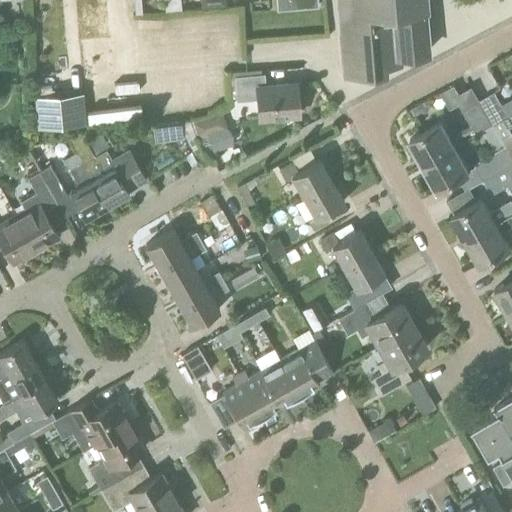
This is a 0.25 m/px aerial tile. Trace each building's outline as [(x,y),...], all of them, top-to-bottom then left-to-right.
[(57,0),(61,41),(111,37),(108,0),(57,0)] [(340,0),(347,75),(385,71),(384,65),(400,63),(399,55),(428,53),(424,7),(426,7),(424,0),(340,0)] [(258,98),(259,117),(299,114),(296,82),(266,85),(265,73),(235,75),(237,100),(258,98)] [(37,127),(86,123),(83,91),(34,95),(37,127)] [(479,100),(493,124),(504,118),(509,115),(495,91),(479,100)] [(479,100),(463,109),(477,134),(493,124),(479,100)] [(207,134),(227,128),(220,110),(190,120),(196,138),(207,134)] [(511,131),(504,118),(493,124),(506,146),(511,156),(511,131)] [(182,120),(154,124),(156,140),(185,136),(182,120)] [(411,139),(425,164),(456,146),(442,121),(411,139)] [(232,144),(227,128),(207,134),(213,151),(232,144)] [(439,188),(470,170),(456,146),(425,164),(439,188)] [(474,164),(483,179),(511,163),(511,156),(506,146),(474,164)] [(109,203),(131,190),(126,181),(145,170),(132,148),(114,158),(108,148),(97,155),(95,152),(83,159),(109,203)] [(73,189),(88,215),(109,203),(83,159),(79,150),(64,158),(79,186),(73,189)] [(166,182),(190,167),(180,151),(156,167),(166,182)] [(305,195),(333,179),(320,157),(299,169),(293,160),(279,168),(285,179),(293,174),(305,195)] [(511,163),(483,179),(492,194),(508,185),(511,191),(511,163)] [(45,180),(58,202),(65,215),(76,209),(56,174),(51,165),(40,171),(45,180)] [(58,202),(45,180),(40,171),(39,170),(28,177),(36,191),(21,200),(25,209),(17,214),(38,248),(60,235),(51,220),(53,218),(47,208),(58,202)] [(345,200),(333,179),(305,195),(316,215),(308,220),(314,231),(329,222),(323,213),(345,200)] [(209,216),(222,209),(213,194),(200,201),(209,216)] [(468,239),(511,213),(511,212),(511,203),(508,206),(506,203),(492,211),(484,197),(454,214),(468,239)] [(511,213),(468,239),(481,263),(511,246),(503,231),(511,226),(511,213)] [(0,233),(16,261),(38,248),(17,214),(0,223),(0,233)] [(148,243),(159,263),(187,248),(201,240),(196,230),(182,239),(175,227),(148,243)] [(373,249),(361,228),(339,240),(334,231),(319,239),(325,250),(333,245),(345,265),(373,249)] [(187,248),(159,263),(171,283),(198,267),(192,257),(206,248),(201,240),(187,248)] [(373,249),(345,265),(357,286),(349,291),(355,302),(369,293),(363,283),(385,271),(373,249)] [(182,303),(224,279),(219,270),(204,278),(198,267),(171,283),(182,303)] [(224,279),(182,303),(193,323),(221,307),(214,296),(229,288),(224,279)] [(510,314),(511,312),(511,279),(496,289),(510,314)] [(124,316),(136,303),(123,292),(112,305),(124,316)] [(384,341),(414,324),(401,301),(376,316),(367,300),(338,317),(347,333),(357,327),(361,336),(376,327),(384,341)] [(301,310),(313,330),(329,321),(317,301),(301,310)] [(16,307),(20,324),(37,321),(34,303),(16,307)] [(255,312),(259,320),(269,314),(265,306),(255,312)] [(240,331),(259,320),(255,312),(236,323),(240,331)] [(48,317),(22,330),(32,350),(58,338),(48,317)] [(238,332),(240,331),(236,323),(216,334),(224,347),(241,337),(238,332)] [(414,324),(384,341),(392,355),(377,363),(381,371),(372,377),(381,393),(411,376),(402,361),(427,347),(414,324)] [(298,349),(281,358),(301,394),(320,383),(318,379),(335,370),(322,348),(329,345),(319,328),(311,333),(309,329),(292,338),(298,349)] [(0,351),(0,378),(12,372),(36,358),(24,338),(0,351)] [(212,369),(198,345),(198,344),(182,354),(196,378),(212,369)] [(12,372),(0,378),(0,397),(4,403),(47,379),(36,358),(12,372)] [(282,405),(301,394),(281,358),(262,369),(282,405)] [(262,369),(244,380),(264,415),(282,405),(262,369)] [(264,415),(244,380),(240,373),(233,376),(237,384),(224,391),(244,426),(264,415)] [(8,430),(14,441),(55,417),(48,404),(59,397),(47,378),(47,379),(4,403),(0,405),(0,418),(15,410),(22,422),(8,430)] [(431,399),(448,391),(442,380),(426,387),(431,399)] [(56,417),(52,420),(62,438),(79,428),(80,428),(84,426),(94,443),(133,420),(126,409),(123,408),(118,399),(99,410),(92,397),(69,409),(70,410),(56,417)] [(511,398),(495,408),(499,415),(472,431),(489,461),(500,455),(501,458),(493,463),(503,481),(511,477),(511,398)] [(385,419),(360,426),(364,439),(389,432),(385,419)] [(101,488),(144,464),(137,452),(145,447),(139,437),(140,433),(133,420),(94,443),(95,443),(99,441),(106,453),(97,458),(99,461),(89,467),(99,485),(88,491),(90,494),(101,488)] [(0,493),(7,489),(0,477),(16,467),(4,447),(0,449),(0,493)] [(140,511),(144,511),(174,495),(161,472),(151,478),(144,464),(101,488),(113,509),(132,498),(140,511)] [(44,494),(55,488),(47,474),(36,480),(44,494)] [(28,476),(6,483),(9,494),(31,487),(28,476)] [(55,488),(44,494),(52,508),(63,502),(55,488)] [(0,511),(13,511),(16,510),(5,491),(8,490),(7,489),(0,493),(0,511)] [(183,511),(174,495),(144,511),(183,511)] [(465,509),(463,510),(464,511),(489,511),(482,499),(475,503),(472,498),(462,504),(465,509)]
